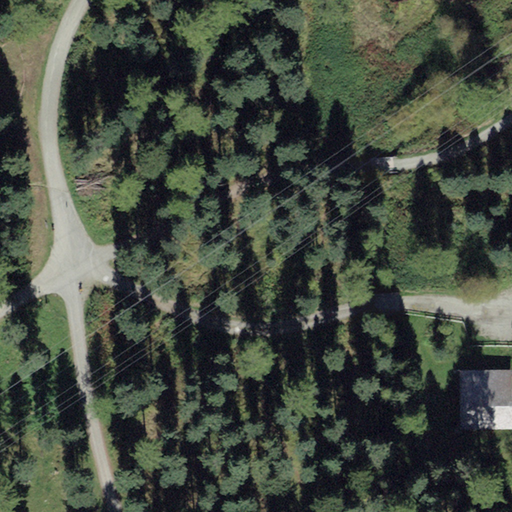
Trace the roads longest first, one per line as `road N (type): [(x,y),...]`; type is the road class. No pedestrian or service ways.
road 1 (track): [(71,266),(206,320),(260,330),(364,304),(511,307)]
road 2 (track): [(117,511),(71,266)]
road 3 (track): [(71,266),(48,142),(48,76)]
road 4 (track): [(392,164),(452,154),(511,115)]
